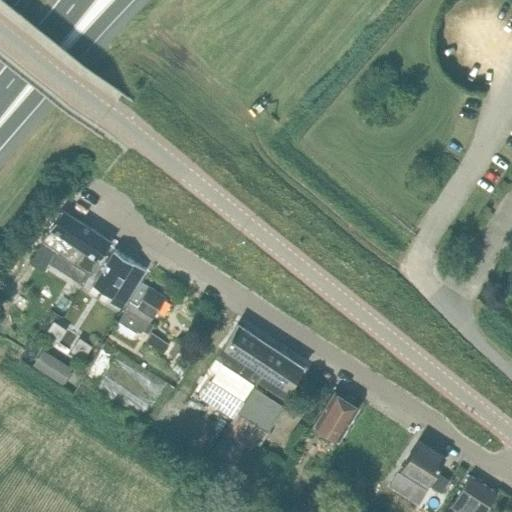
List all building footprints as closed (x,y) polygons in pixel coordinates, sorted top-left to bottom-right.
[(112,242),(62,209),(42,240),(92,272),(112,242)] [(123,306),(133,289),(146,269),(115,249),(94,281),(112,293),(109,296),(123,306)] [(144,331),(148,326),(166,298),(142,282),(125,310),(126,311),(119,322),(136,333),(139,328),(144,331)] [(238,323),(209,368),(217,373),(211,382),(242,402),(253,384),(256,386),(259,381),(288,399),(293,391),(308,368),(305,366),(238,323)] [(162,356),(170,345),(151,332),(143,344),(162,356)] [(95,336),(86,350),(102,361),(111,347),(95,336)] [(62,381),(69,369),(41,352),(34,364),(62,381)] [(267,433),(284,407),(254,388),(237,413),(267,433)] [(345,397),(335,391),(316,421),(312,428),(335,444),(338,437),(358,406),(357,405),(357,399),(350,394),(345,397)] [(427,483),(445,456),(420,440),(403,467),(427,483)] [(471,476),(452,505),(462,511),(482,511),(496,492),(471,476)] [(391,485),(382,499),(401,511),(407,511),(415,501),(391,485)]
